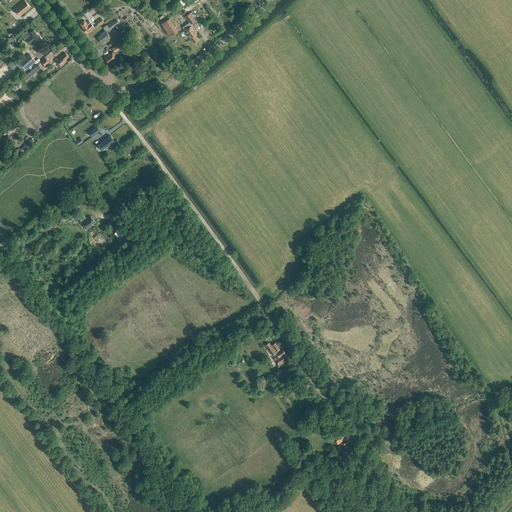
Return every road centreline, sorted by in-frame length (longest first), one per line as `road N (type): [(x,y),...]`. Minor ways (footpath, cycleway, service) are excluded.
road 1 (track): [(259,511),(352,447),(352,431),(114,105)]
road 2 (tertiary): [(115,87),(152,90),(172,82),(269,0)]
